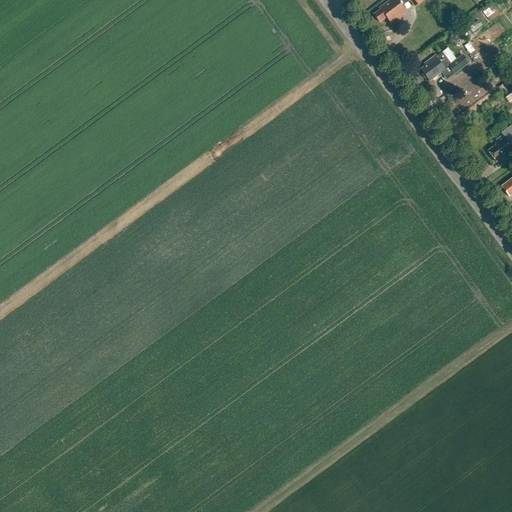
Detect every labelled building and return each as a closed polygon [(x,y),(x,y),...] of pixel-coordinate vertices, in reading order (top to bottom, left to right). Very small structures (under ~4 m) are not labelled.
[(373,16),(379,24),(386,19),(388,22),(390,20),(392,24),(406,14),(395,0),(391,0),(379,10),(380,11),(373,16)] [(427,1),(426,0),(407,0),(414,9),(427,1)] [(469,28),(473,34),(482,27),(478,21),(469,28)] [(461,37),(459,33),(454,32),(451,34),(450,39),(452,43),(457,44),(460,41),(461,37)] [(481,60),(469,44),(465,47),(476,63),(481,60)] [(453,75),(468,65),(462,57),(451,65),(442,54),(436,58),(435,57),(424,65),(425,67),(420,71),(422,73),(421,76),(424,80),(427,80),(429,83),(445,71),(448,68),(453,75)] [(507,74),(503,68),(498,71),(502,78),(507,74)] [(496,146),(488,152),(496,163),(511,151),(511,147),(509,144),(511,141),(511,125),(501,134),(504,138),(495,145),(496,146)] [(511,179),(501,188),(508,198),(511,195),(511,179)]
